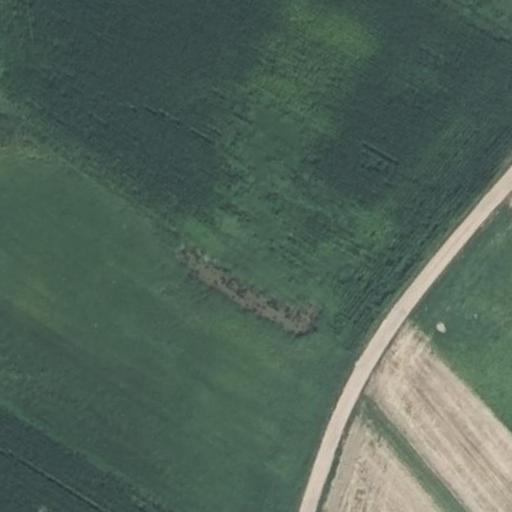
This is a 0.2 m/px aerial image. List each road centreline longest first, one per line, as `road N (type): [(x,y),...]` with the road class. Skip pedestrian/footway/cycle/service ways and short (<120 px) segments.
road 1 (track): [(511,180),(365,366),(318,511)]
road 2 (track): [(493,511),(365,366)]
